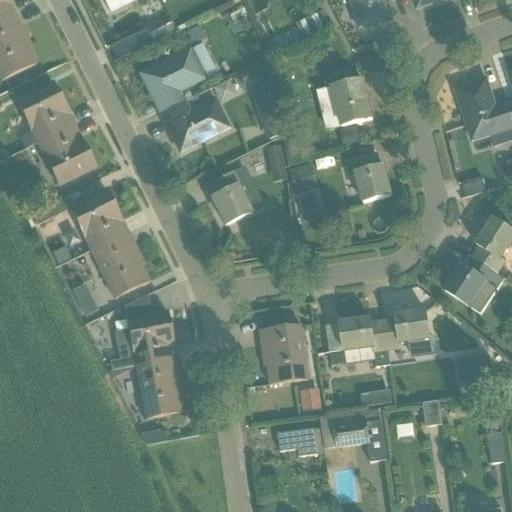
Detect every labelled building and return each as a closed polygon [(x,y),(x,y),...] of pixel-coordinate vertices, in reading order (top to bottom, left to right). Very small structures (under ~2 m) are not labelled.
[(0,0),(0,26),(13,20),(3,0),(0,0)] [(345,0),(357,32),(389,21),(381,0),(345,0)] [(409,0),(413,11),(443,0),(409,0)] [(278,1),(264,7),(269,20),(283,14),(278,1)] [(334,17),(315,25),(323,44),(341,37),(334,17)] [(0,82),(36,64),(13,20),(0,26),(0,82)] [(135,73),(155,114),(182,101),(177,90),(204,77),(190,47),(135,73)] [(511,126),(511,65),(494,71),(511,126)] [(511,138),(511,126),(494,71),(451,85),(472,151),(511,138)] [(335,128),(370,118),(358,78),(323,88),(335,128)] [(12,107),(34,150),(74,130),(51,87),(12,107)] [(287,88),(265,95),(281,146),(303,139),(287,88)] [(174,155),(229,129),(213,97),(186,110),(182,101),(155,114),(174,155)] [(55,190),(94,169),(74,130),(34,150),(55,190)] [(284,152),(289,188),(306,186),(301,150),(284,152)] [(412,153),(398,157),(402,170),(416,166),(412,153)] [(358,205),(390,198),(383,164),(351,172),(358,205)] [(217,227),(251,212),(238,181),(203,195),(217,227)] [(310,197),(325,195),(323,183),(308,186),(310,197)] [(67,216),(88,259),(127,239),(106,196),(67,216)] [(506,267),(511,257),(511,234),(488,217),(471,242),(506,267)] [(109,300),(148,281),(127,239),(88,259),(109,300)] [(476,313),(492,290),(456,265),(440,288),(476,313)] [(393,346),(430,341),(426,308),(389,313),(393,346)] [(336,352),(372,347),(367,315),(331,321),(336,352)] [(121,325),(129,374),(173,367),(165,318),(121,325)] [(264,387),(306,380),(298,325),(255,331),(264,387)] [(472,362),(475,386),(503,383),(500,359),(472,362)] [(137,422),(181,414),(173,367),(129,374),(137,422)] [(334,393),(315,395),(318,418),(337,415),(334,393)] [(378,412),(410,410),(409,396),(377,397),(378,412)] [(397,428),(353,432),(355,455),(369,453),(370,462),(400,459),(397,428)] [(338,458),(337,432),(294,433),(295,459),(338,458)] [(159,437),(160,448),(184,446),(183,435),(159,437)] [(369,500),(366,472),(335,475),(338,503),(369,500)]
